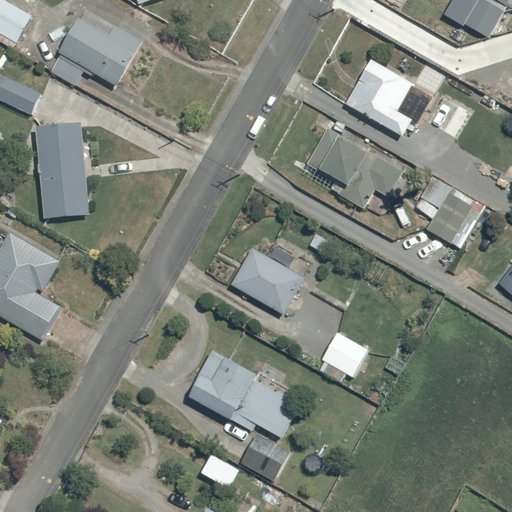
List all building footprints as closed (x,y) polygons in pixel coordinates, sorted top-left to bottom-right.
[(37,19),(5,0),(0,0),(0,40),(18,51),(37,19)] [(511,0),(481,0),(467,24),(494,41),(511,11),(511,0)] [(80,87),(90,70),(124,89),(148,44),(121,29),(115,39),(85,22),(57,74),(80,87)] [(377,61),(351,106),(408,139),(417,124),(409,119),(416,107),(409,103),(420,85),(377,61)] [(4,77),(0,85),(0,100),(36,117),(46,95),(4,77)] [(88,126),(43,130),(50,221),(95,218),(88,126)] [(333,133),(313,168),(350,189),(346,197),(369,210),(380,192),(393,199),(394,197),(401,201),(411,184),(403,179),(407,172),(378,155),(376,157),(333,133)] [(479,208),(430,180),(415,208),(431,217),(423,230),(468,256),(479,238),(466,230),(479,208)] [(0,314),(47,341),(63,312),(44,301),(46,297),(41,294),(42,292),(46,294),(63,264),(14,236),(2,257),(0,255),(0,314)] [(256,251),(236,288),(290,318),(311,280),(308,279),(313,270),(296,261),(291,270),(256,251)] [(511,263),(495,284),(511,297),(511,263)] [(340,334),(326,362),(359,380),(374,351),(340,334)] [(192,399),(198,402),(259,435),(263,428),(288,441),(306,409),(259,384),(262,378),(217,354),(192,399)] [(0,436),(8,423),(0,418),(0,436)] [(264,434),(246,464),(278,483),(296,453),(264,434)] [(237,470),(207,454),(196,474),(226,491),(237,470)]
